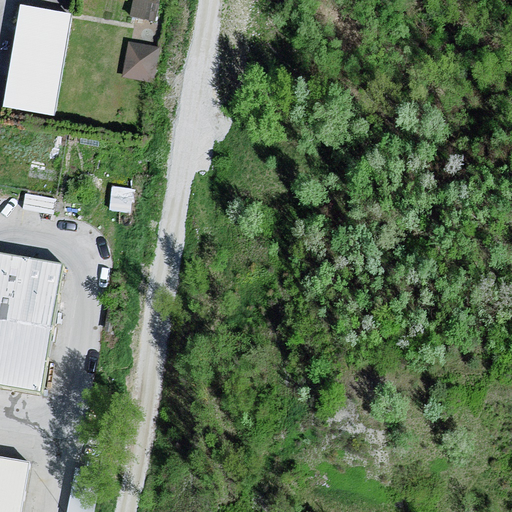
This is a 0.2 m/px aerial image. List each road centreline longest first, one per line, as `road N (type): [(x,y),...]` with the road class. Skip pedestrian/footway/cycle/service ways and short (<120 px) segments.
road 1 (unknown): [(0,218),(65,240),(59,433)]
road 2 (unknown): [(0,424),(59,433),(47,511)]
